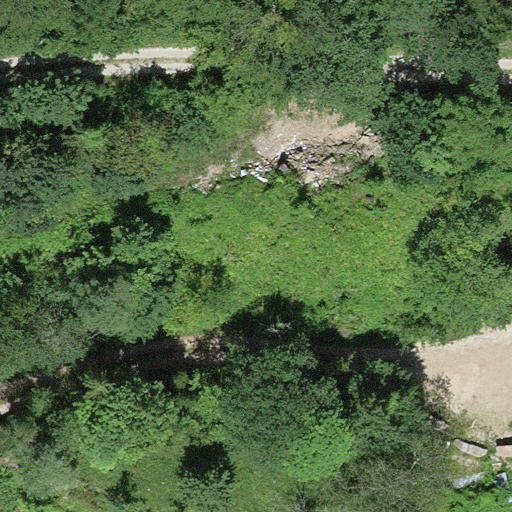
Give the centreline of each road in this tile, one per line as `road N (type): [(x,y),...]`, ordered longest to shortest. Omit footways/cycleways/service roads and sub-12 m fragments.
road 1 (track): [(511,348),(486,360),(413,364),(329,350),(137,362),(35,386),(0,407)]
road 2 (track): [(0,67),(185,57),(511,68)]
road 3 (track): [(343,68),(232,146),(136,183),(0,210)]
